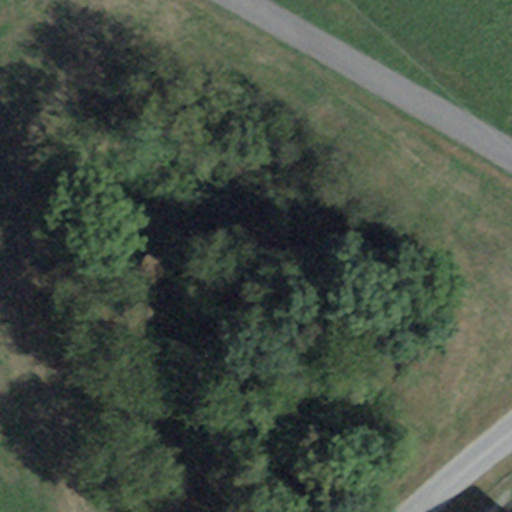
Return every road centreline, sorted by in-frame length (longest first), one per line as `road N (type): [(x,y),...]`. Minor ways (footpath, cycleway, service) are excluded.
road 1 (unclassified): [(511,157),(237,0)]
road 2 (unclassified): [(415,511),(511,429)]
